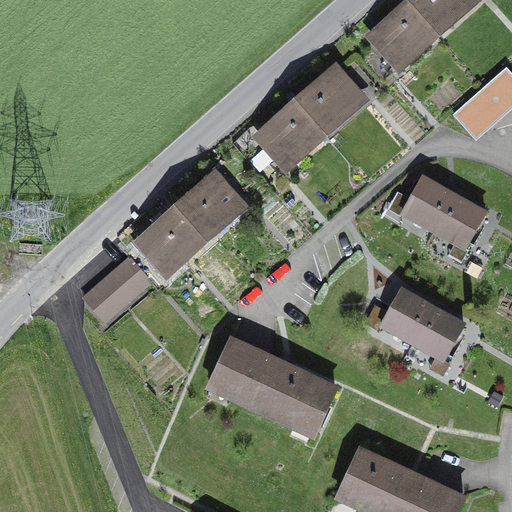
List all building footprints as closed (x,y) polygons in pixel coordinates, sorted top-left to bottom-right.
[(411,75),(497,2),(494,0),(416,0),(376,34),(411,75)] [(384,98),(351,60),(265,135),(297,172),(384,98)] [(454,115),(474,137),(511,103),(511,74),(507,69),(454,115)] [(179,284),(264,209),(228,168),(143,244),(179,284)] [(506,213),(436,174),(413,214),(483,254),(506,213)] [(0,275),(13,256),(0,246),(0,275)] [(140,256),(93,298),(119,328),(167,287),(140,256)] [(482,322),(414,286),(390,330),(459,366),(482,322)] [(371,395),(242,333),(214,391),(343,453),(371,395)] [(347,499),(374,511),(477,511),(485,497),(373,444),(347,499)]
